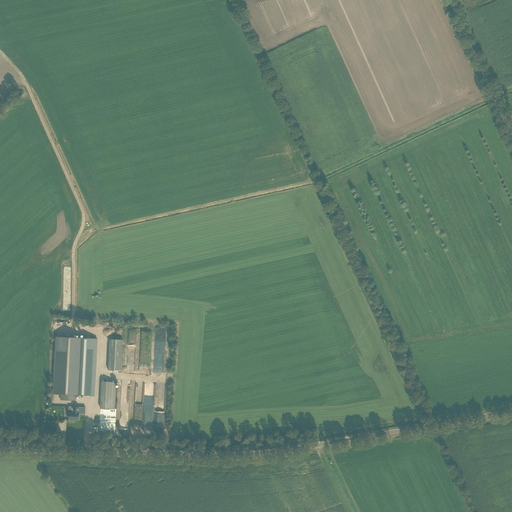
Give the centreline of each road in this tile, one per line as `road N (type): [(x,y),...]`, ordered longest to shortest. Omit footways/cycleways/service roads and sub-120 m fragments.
road 1 (unclassified): [(0,444),(224,457),(511,410)]
road 2 (track): [(449,0),(511,138)]
